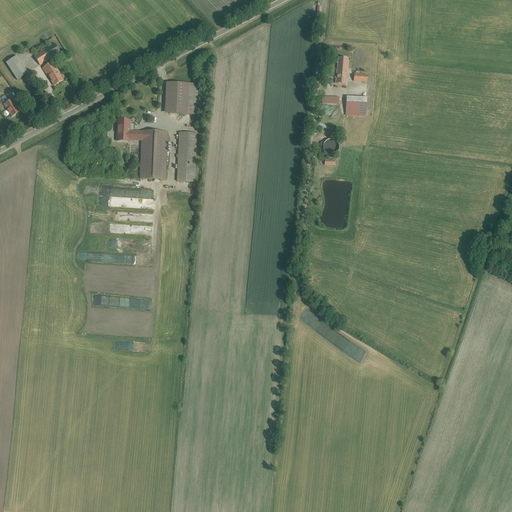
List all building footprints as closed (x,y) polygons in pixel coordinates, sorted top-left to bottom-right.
[(37,48),(33,41),(22,47),(26,54),(37,48)] [(35,57),(40,64),(59,51),(54,45),(35,57)] [(17,54),(6,60),(18,80),(29,73),(17,54)] [(335,59),(333,84),(345,85),(347,60),(335,59)] [(51,61),(42,66),(53,84),(62,79),(51,61)] [(352,74),(352,83),(366,84),(366,75),(352,74)] [(164,84),(162,114),(195,116),(197,86),(164,84)] [(366,99),(345,98),(345,116),(365,116),(366,99)] [(12,99),(5,104),(14,116),(21,110),(12,99)] [(167,180),(168,132),(130,130),(131,118),(118,118),(117,143),(131,143),(131,140),(143,141),(141,179),(167,180)] [(197,133),(180,133),(179,181),(196,182),(197,133)] [(327,140),(322,144),(322,149),(324,153),(330,156),(334,154),(337,150),(337,144),(332,140),(327,140)]
